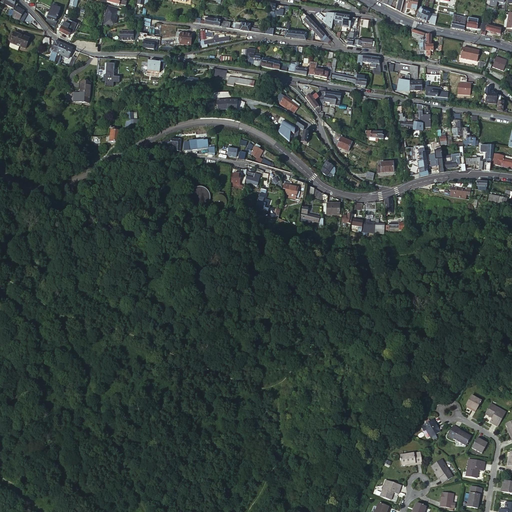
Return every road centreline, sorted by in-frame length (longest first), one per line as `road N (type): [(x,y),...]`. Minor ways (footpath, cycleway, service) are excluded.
road 1 (track): [(0,275),(56,311),(96,317),(278,396),(280,458),(246,511)]
road 2 (unclassified): [(280,76),(511,120)]
road 3 (track): [(145,511),(65,334),(64,313)]
road 4 (tertiary): [(128,151),(184,124),(229,123),(267,139),(315,180)]
road 5 (unclassified): [(128,151),(248,163),(315,180)]
road 6 (unclassified): [(342,50),(479,76),(511,101)]
road 7 (unclassified): [(19,0),(79,51),(165,57)]
road 8 (tertiary): [(390,192),(454,175),(511,178)]
road 9 (residential): [(456,416),(497,441),(486,511)]
